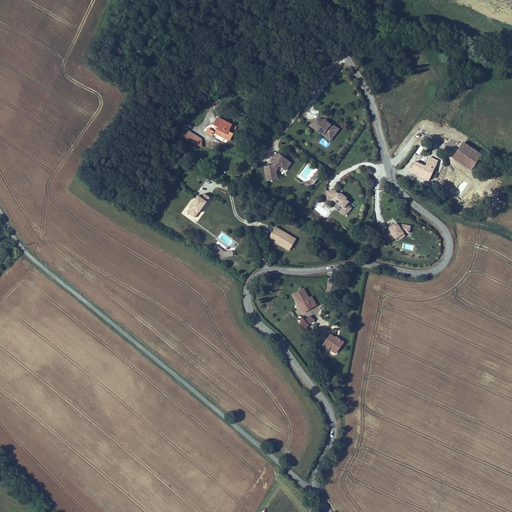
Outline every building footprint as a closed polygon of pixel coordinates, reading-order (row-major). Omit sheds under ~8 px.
[(231,132),(234,126),(219,119),(216,125),(220,127),(217,134),(232,142),(236,135),(231,132)] [(333,131),(335,128),(331,125),(331,126),(327,123),(326,124),(325,123),(324,121),(321,122),(321,121),(315,122),(311,127),(323,136),(325,134),(329,136),(328,138),(332,141),(335,136),(334,135),(333,131)] [(231,132),(236,135),(239,129),(234,126),(231,132)] [(205,141),(192,134),(189,140),(205,149),(205,141)] [(328,138),(329,136),(325,134),(323,136),(331,142),(332,141),(328,138)] [(467,164),(476,149),(464,142),(455,157),(467,164)] [(474,168),(483,153),(476,149),(467,164),(474,168)] [(292,164),(280,155),(277,159),(275,158),(272,162),(275,164),(273,167),(266,168),(268,183),(277,181),(276,176),(278,176),(277,171),(280,167),(286,172),(292,164)] [(430,180),(439,162),(431,158),(427,167),(416,161),(412,171),(418,174),(430,180)] [(316,170),(309,181),(314,184),(320,173),(316,170)] [(325,191),(326,201),(335,200),(337,217),(349,215),(346,192),(337,193),(336,189),(325,191)] [(206,212),(214,200),(209,196),(206,200),(203,198),(194,210),(196,210),(199,213),(195,217),(200,220),(206,212)] [(267,208),(262,206),(258,216),(263,218),(267,208)] [(408,233),(410,227),(390,223),(387,237),(403,240),(405,233),(408,233)] [(295,236),(281,227),(274,238),(283,244),(284,243),(287,245),(286,246),(295,251),(301,242),(294,238),(295,236)] [(230,254),(223,249),(220,253),(227,258),(230,254)] [(299,291),(293,294),(303,312),(314,306),(308,297),(303,288),(299,291)] [(308,297),(314,306),(317,303),(312,294),(308,297)] [(298,322),(307,327),(316,317),(311,314),(306,319),(303,316),(299,315),(299,316),(301,318),(298,322)] [(335,352),(343,341),(337,336),(336,337),(330,333),(323,344),(328,347),(329,345),(332,347),(330,349),(335,352)]
